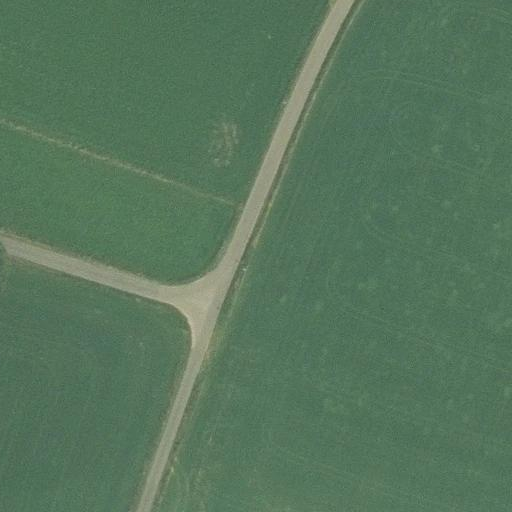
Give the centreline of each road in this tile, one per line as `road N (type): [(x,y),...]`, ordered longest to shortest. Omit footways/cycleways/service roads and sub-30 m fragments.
road 1 (unclassified): [(214,309),(346,0)]
road 2 (unclassified): [(0,241),(214,309)]
road 3 (unclassified): [(141,511),(214,309)]
